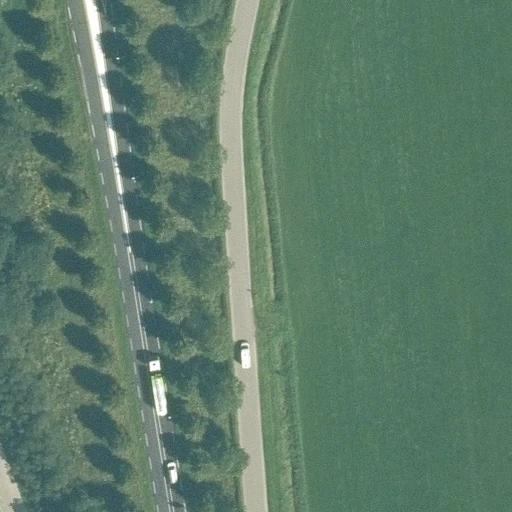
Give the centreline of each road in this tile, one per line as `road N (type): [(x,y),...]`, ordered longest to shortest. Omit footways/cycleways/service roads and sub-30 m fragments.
road 1 (unclassified): [(255,511),(224,115),(243,0)]
road 2 (primary): [(172,511),(100,61)]
